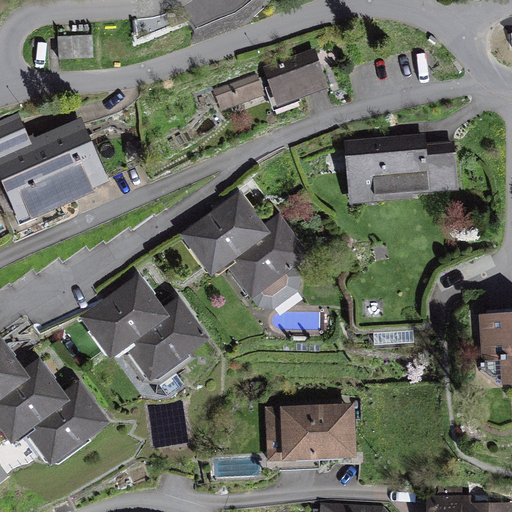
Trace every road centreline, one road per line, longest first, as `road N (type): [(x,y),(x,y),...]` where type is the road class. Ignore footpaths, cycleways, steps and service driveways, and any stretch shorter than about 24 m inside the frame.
road 1 (residential): [(0,262),(319,125),(494,80)]
road 2 (residential): [(453,30),(417,11),(375,7),(317,17),(139,75),(25,84)]
road 3 (residential): [(25,84),(9,55),(10,35),(24,19),(166,0)]
